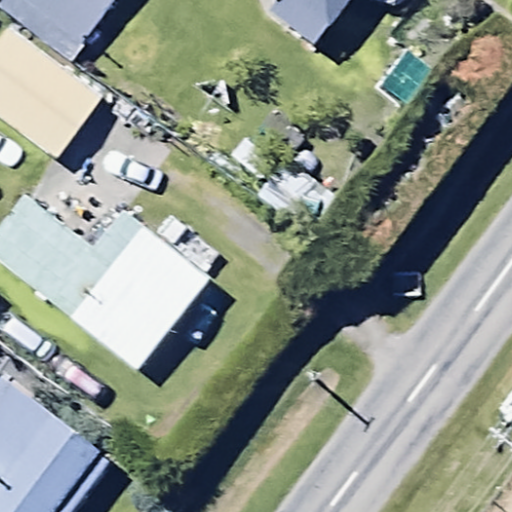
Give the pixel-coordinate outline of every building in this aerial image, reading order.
[(0,0),(0,19),(60,71),(99,25),(75,5),(79,0),(0,0)] [(245,0),(254,6),(237,30),(305,79),(361,2),(357,0),(245,0)] [(89,125),(0,56),(0,155),(42,187),(89,125)] [(8,221),(0,230),(0,302),(121,399),(195,306),(109,238),(78,276),(8,221)] [(0,328),(0,370),(5,374),(25,346),(0,328)] [(0,409),(0,511),(80,511),(98,489),(0,409)]
